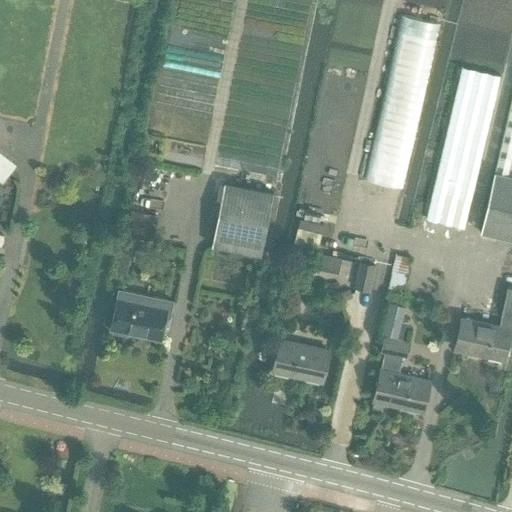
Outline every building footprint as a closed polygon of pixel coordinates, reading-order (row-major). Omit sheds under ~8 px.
[(462,66),(440,161),(427,219),(465,228),(479,170),(478,169),(499,75),(462,66)] [(480,231),(511,238),(511,96),(494,171),(480,231)] [(16,165),(0,152),(0,182),(1,184),(16,165)] [(273,191),(223,182),(211,245),(261,254),(273,191)] [(127,209),(111,294),(117,295),(122,296),(123,290),(134,235),(153,239),(158,215),(127,209)] [(317,252),(313,267),(338,273),(341,258),(317,252)] [(371,291),(376,264),(358,261),(354,288),(371,291)] [(244,287),(253,288),(256,274),(247,272),(244,287)] [(454,347),(504,358),(510,330),(511,330),(511,286),(508,286),(499,325),(461,316),(454,347)] [(117,295),(110,328),(113,328),(113,332),(127,335),(128,331),(139,334),(159,338),(160,338),(160,337),(161,333),(165,315),(169,316),(172,301),(123,290),(122,296),(117,295)] [(397,338),(401,321),(404,307),(389,303),(381,334),(397,338)] [(373,398),(422,409),(429,378),(398,371),(401,354),(406,355),(409,341),(384,335),(381,350),(384,350),(373,398)] [(272,369),(321,379),(328,348),(279,338),(272,369)]
